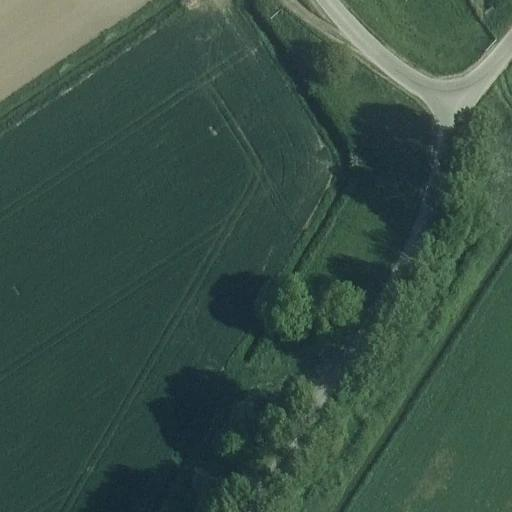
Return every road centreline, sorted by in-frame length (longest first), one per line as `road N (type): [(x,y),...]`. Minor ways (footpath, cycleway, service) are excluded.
road 1 (unclassified): [(249,511),(401,272),(452,105)]
road 2 (tertiary): [(452,105),(392,68),(322,0)]
